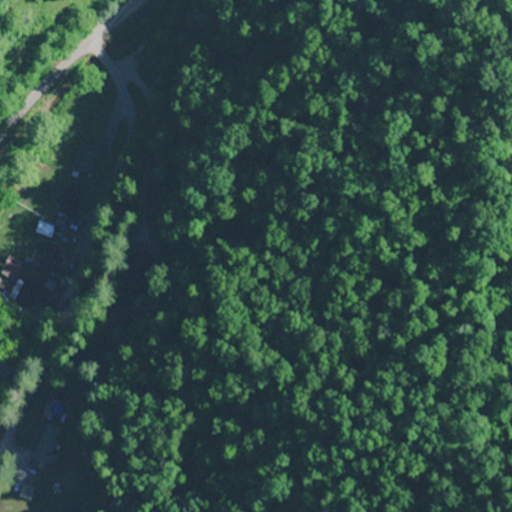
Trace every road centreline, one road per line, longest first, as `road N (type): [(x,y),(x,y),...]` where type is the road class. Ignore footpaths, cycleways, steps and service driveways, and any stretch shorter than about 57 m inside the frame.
road 1 (residential): [(0,459),(52,354),(120,163),(120,83),(92,42)]
road 2 (residential): [(138,0),(0,137)]
